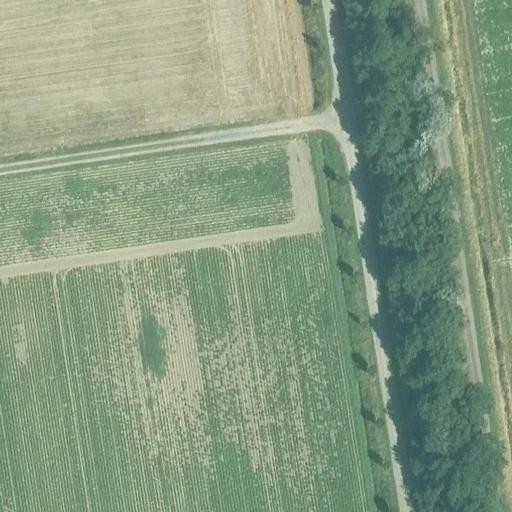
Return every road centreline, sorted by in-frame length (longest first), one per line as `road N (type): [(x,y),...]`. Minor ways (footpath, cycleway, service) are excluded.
road 1 (track): [(494,511),(413,0)]
road 2 (unclassified): [(407,511),(329,0)]
